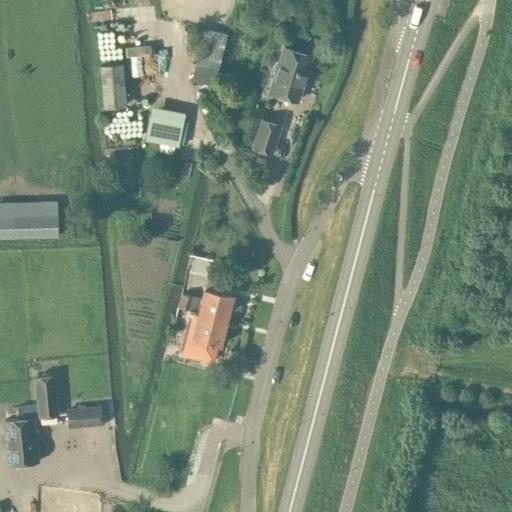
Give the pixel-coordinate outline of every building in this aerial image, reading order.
[(314,54),(287,45),(272,91),(299,100),(314,54)] [(127,106),(123,63),(99,65),(103,108),(127,106)] [(249,104),(233,100),(224,138),(240,142),(249,104)] [(183,120),(150,114),(145,140),(178,147),(183,120)] [(282,123),(263,117),(254,146),(273,152),(282,123)] [(0,238),(58,237),(57,203),(28,203),(15,204),(0,204),(0,238)] [(207,277),(198,311),(227,318),(234,294),(222,291),(225,282),(207,277)] [(178,306),(187,308),(190,296),(181,293),(178,306)] [(183,323),(187,308),(178,306),(174,321),(177,322),(183,323)] [(227,318),(198,311),(191,338),(220,345),(227,318)] [(102,424),(99,405),(65,409),(67,427),(102,424)] [(37,462),(32,418),(3,421),(8,465),(37,462)]
